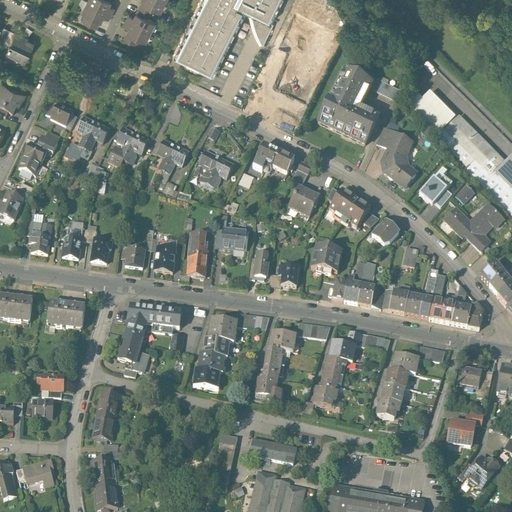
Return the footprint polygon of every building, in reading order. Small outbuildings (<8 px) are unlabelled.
[(104,0),(85,0),(84,3),(105,13),(110,3),(104,0)] [(162,14),(166,3),(159,0),(142,0),(141,4),(162,14)] [(203,0),(176,56),(210,73),(242,6),(269,19),(278,0),(203,0)] [(100,23),(105,13),(84,3),(79,13),(100,23)] [(135,13),(130,23),(151,33),(156,23),(135,13)] [(297,13),(288,35),(278,31),(252,94),(301,114),(322,60),(333,65),(346,33),(297,13)] [(146,43),(151,33),(130,23),(125,34),(146,43)] [(34,45),(14,35),(4,56),(24,66),(34,45)] [(374,84),(344,69),(316,126),(367,151),(383,119),(362,108),(371,91),(374,84)] [(376,80),(374,84),(371,91),(396,103),(401,92),(376,80)] [(26,98),(0,84),(0,111),(16,119),(26,98)] [(56,106),(49,122),(67,129),(73,113),(56,106)] [(505,161),(460,114),(443,130),(473,160),(489,177),(493,172),(505,161)] [(77,149),(84,152),(96,124),(83,119),(76,134),(82,137),(77,149)] [(109,130),(96,124),(84,152),(90,154),(95,142),(102,146),(109,130)] [(115,144),(128,151),(136,136),(122,129),(115,144)] [(43,132),(37,146),(52,152),(58,139),(43,132)] [(410,170),(407,162),(415,146),(385,132),(377,147),(387,152),(382,164),(383,177),(403,193),(418,176),(410,170)] [(149,143),(136,136),(128,151),(141,157),(149,143)] [(157,172),(164,175),(177,148),(164,142),(156,158),(162,161),(157,172)] [(279,153),(264,146),(256,163),(272,171),(279,153)] [(190,155),(177,148),(164,175),(170,178),(175,167),(182,171),(190,155)] [(29,149),(19,169),(36,178),(46,157),(29,149)] [(296,162),(279,153),(272,171),(287,179),(296,162)] [(198,182),(208,186),(219,160),(205,154),(198,170),(203,173),(198,182)] [(511,154),(505,161),(493,172),(511,191),(511,154)] [(233,167),(219,160),(208,186),(218,191),(222,181),(226,183),(233,167)] [(511,218),(511,191),(493,172),(489,177),(473,160),(464,169),(511,218)] [(312,170),(301,164),(291,184),(302,189),(312,170)] [(438,184),(434,181),(418,197),(432,209),(435,206),(440,212),(452,198),(446,193),(452,186),(443,179),(438,184)] [(321,198),(299,189),(289,212),(311,221),(321,198)] [(344,192),(329,214),(357,234),(372,213),(344,192)] [(466,192),(458,200),(463,206),(472,197),(466,192)] [(0,207),(0,216),(14,224),(25,202),(7,194),(0,207)] [(489,208),(470,226),(483,240),(501,221),(489,208)] [(490,247),(483,240),(470,226),(456,211),(444,223),(462,242),(464,239),(481,256),(490,247)] [(400,236),(386,224),(372,240),(386,252),(400,236)] [(249,235),(224,232),(221,253),(246,256),(249,235)] [(191,235),(186,278),(206,281),(212,237),(191,235)] [(47,259),(50,241),(29,238),(26,256),(47,259)] [(81,242),(63,240),(61,261),(78,263),(81,242)] [(112,244),(93,242),(90,266),(109,269),(112,244)] [(145,252),(122,249),(119,269),(141,273),(145,252)] [(342,254),(315,249),(310,273),(337,279),(342,254)] [(405,250),(402,268),(415,270),(418,253),(405,250)] [(176,253),(156,251),(153,275),(173,278),(176,253)] [(270,257),(256,256),(254,282),(268,283),(270,257)] [(377,269),(359,265),(354,288),(363,289),(372,291),(377,269)] [(483,280),(491,290),(506,277),(498,267),(483,280)] [(300,271),(279,268),(277,289),(297,292),(300,271)] [(491,290),(500,300),(511,289),(511,284),(506,277),(491,290)] [(332,304),(346,307),(349,287),(336,284),(332,304)] [(403,286),(402,292),(413,294),(414,289),(403,286)] [(346,307),(360,310),(363,289),(354,288),(349,287),(346,307)] [(424,302),(431,304),(434,289),(427,287),(424,302)] [(360,310),(373,312),(377,292),(372,291),(363,289),(360,310)] [(511,289),(500,300),(508,310),(511,307),(511,289)] [(408,299),(392,295),(388,314),(404,317),(408,299)] [(35,303),(0,299),(0,324),(32,328),(35,303)] [(404,317),(415,320),(419,301),(408,299),(404,317)] [(424,302),(419,301),(415,320),(427,322),(431,304),(424,302)] [(454,308),(431,304),(427,322),(450,327),(454,308)] [(471,307),(470,312),(484,313),(476,304),(471,307)] [(89,310),(51,305),(48,330),(86,335),(89,310)] [(129,308),(127,322),(148,330),(179,335),(182,316),(129,308)] [(470,312),(454,308),(450,327),(466,331),(470,312)] [(479,333),(484,313),(470,312),(466,331),(479,333)] [(142,346),(148,330),(127,322),(123,340),(142,346)] [(238,326),(210,322),(207,343),(230,346),(235,347),(238,326)] [(328,344),(330,331),(299,327),(297,340),(328,344)] [(297,340),(272,336),(268,352),(282,355),(296,356),(297,340)] [(384,341),(361,337),(358,351),(382,355),(384,341)] [(123,340),(116,363),(132,370),(142,346),(123,340)] [(205,343),(203,358),(225,361),(228,361),(230,346),(207,343),(205,343)] [(357,349),(332,344),(329,362),(345,365),(354,366),(357,349)] [(268,352),(264,368),(280,371),(282,355),(268,352)] [(421,363),(395,356),(391,374),(411,378),(417,380),(421,363)] [(203,358),(198,357),(196,373),(220,376),(223,376),(225,361),(203,358)] [(325,361),(322,377),(342,380),(345,365),(329,362),(325,361)] [(278,386),(280,371),(264,368),(261,383),(278,386)] [(511,370),(502,369),(496,396),(511,399),(511,370)] [(485,375),(462,371),(457,391),(481,396),(485,375)] [(194,373),(192,391),(218,394),(220,376),(196,373),(194,373)] [(386,389),(407,394),(411,378),(391,374),(390,373),(386,389)] [(339,396),(342,380),(322,377),(319,392),(339,396)] [(67,379),(43,378),(43,395),(66,396),(67,379)] [(254,399),(267,402),(266,406),(282,409),(284,397),(277,395),(278,386),(261,383),(257,382),(254,399)] [(404,410),(407,394),(386,389),(385,389),(381,404),(404,410)] [(319,392),(315,392),(312,409),(335,414),(339,396),(319,392)] [(100,394),(95,418),(119,423),(124,399),(100,394)] [(55,403),(34,403),(33,422),(55,422),(55,403)] [(380,404),(376,422),(399,427),(404,410),(381,404),(380,404)] [(16,408),(0,406),(0,426),(15,428),(16,408)] [(114,448),(119,423),(95,418),(90,442),(114,448)] [(474,428),(447,423),(442,449),(470,454),(474,428)] [(219,435),(208,482),(225,486),(236,439),(219,435)] [(295,447),(248,437),(245,453),(291,464),(295,447)] [(497,469),(479,454),(461,476),(480,491),(497,469)] [(90,464),(93,490),(117,488),(115,462),(90,464)] [(21,502),(11,464),(0,466),(0,487),(5,506),(21,502)] [(50,464),(23,471),(28,489),(43,485),(46,493),(57,490),(50,464)] [(301,511),(306,493),(256,481),(248,511),(301,511)] [(423,511),(425,505),(387,497),(387,494),(374,491),(373,494),(331,486),(325,511),(423,511)] [(119,511),(117,488),(93,490),(94,511),(119,511)]
